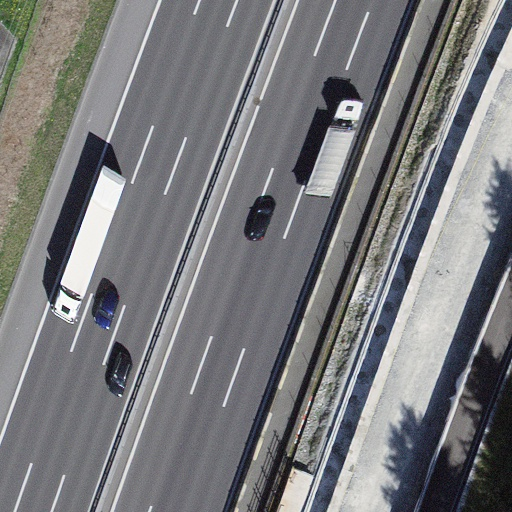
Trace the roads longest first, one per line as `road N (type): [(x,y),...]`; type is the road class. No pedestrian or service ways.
road 1 (motorway): [(168,511),(357,0)]
road 2 (motorway): [(221,0),(34,511)]
road 3 (primary): [(511,173),(387,511)]
road 4 (unclassified): [(511,315),(441,511)]
